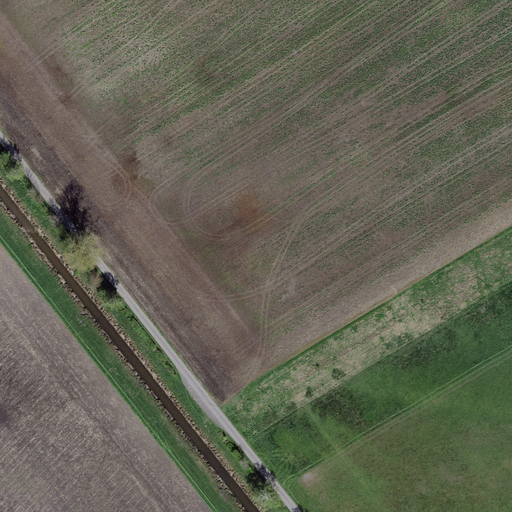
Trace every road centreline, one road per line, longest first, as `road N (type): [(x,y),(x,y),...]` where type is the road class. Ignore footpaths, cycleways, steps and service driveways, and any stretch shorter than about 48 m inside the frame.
road 1 (unclassified): [(290,511),(0,143)]
road 2 (track): [(213,413),(511,233)]
